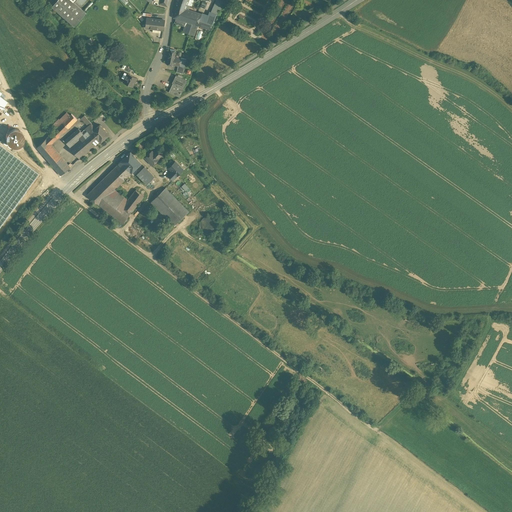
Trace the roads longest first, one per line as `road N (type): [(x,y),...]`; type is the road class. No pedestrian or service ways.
road 1 (track): [(215,87),(220,100),(203,124),(208,155),(297,254),(435,308),(492,307)]
road 2 (secondary): [(356,0),(155,122)]
road 3 (secondary): [(155,122),(88,165),(0,263)]
road 4 (track): [(339,11),(511,108)]
road 5 (track): [(372,432),(421,391),(439,398),(453,389),(492,307)]
road 6 (track): [(145,98),(131,102),(112,89),(37,0)]
road 7 (track): [(66,187),(34,148),(0,73)]
road 8 (residential): [(155,122),(145,98),(173,0)]
